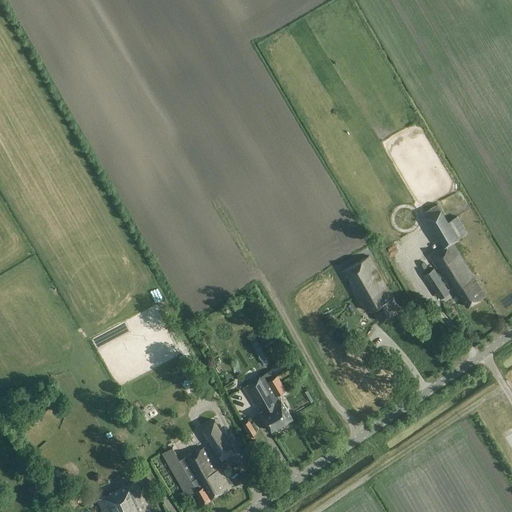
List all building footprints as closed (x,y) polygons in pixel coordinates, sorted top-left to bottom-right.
[(436,250),(428,255),(453,293),(457,291),(467,307),(485,296),(451,242),(466,233),(457,216),(447,222),(437,204),(424,211),(444,246),(436,250)] [(391,297),(369,256),(341,271),(345,278),(347,277),(350,283),(349,284),(360,305),(363,303),(367,311),(372,308),(379,321),(400,311),(393,296),(391,297)] [(439,298),(449,291),(433,268),(423,274),(439,298)] [(273,376),(269,370),(243,387),(256,408),(258,407),(260,411),(259,412),(271,431),(292,418),(280,399),(277,395),(285,390),(276,375),(273,376)] [(221,460),(233,453),(207,411),(195,418),(221,460)] [(249,437),(256,432),(248,420),(241,424),(249,437)] [(235,485),(242,481),(238,474),(231,478),(229,475),(226,477),(221,468),(218,470),(217,468),(216,468),(205,447),(179,461),(172,447),(162,453),(186,496),(194,491),(201,504),(231,487),(229,484),(233,482),(235,485)] [(150,511),(136,480),(97,499),(103,511),(150,511)] [(59,486),(65,496),(73,492),(67,481),(59,486)]
